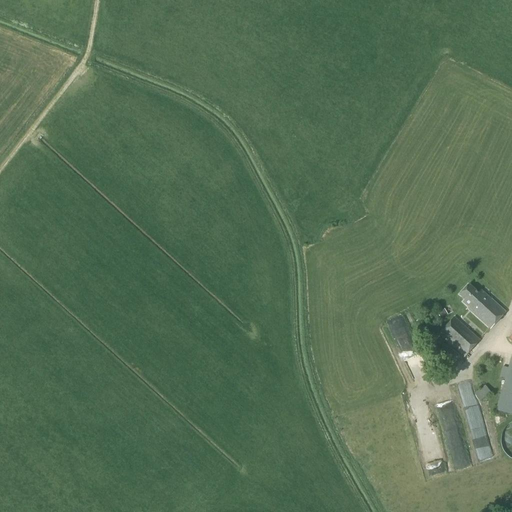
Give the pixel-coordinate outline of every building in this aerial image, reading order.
[(480,295),(467,284),(458,295),(463,300),(461,302),(467,308),(466,309),(489,329),(504,312),(482,292),(480,295)] [(395,306),(393,295),(383,297),(385,308),(395,306)] [(464,358),(479,341),(454,318),(438,334),(464,358)] [(386,382),(393,380),(392,374),(398,373),(394,358),(381,361),(386,382)] [(479,402),(490,394),(484,386),(474,394),(475,396),(479,402)] [(489,455),(493,444),(481,440),(477,450),(489,455)]
